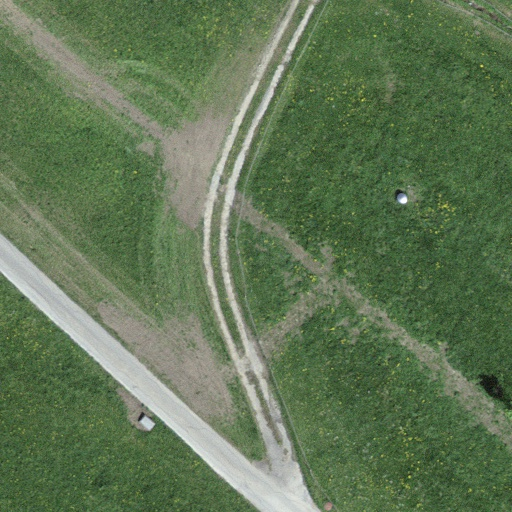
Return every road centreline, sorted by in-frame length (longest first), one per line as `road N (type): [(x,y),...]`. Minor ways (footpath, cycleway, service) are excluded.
road 1 (track): [(304,0),(223,177),(213,265),(292,511)]
road 2 (unclassified): [(284,511),(0,249)]
